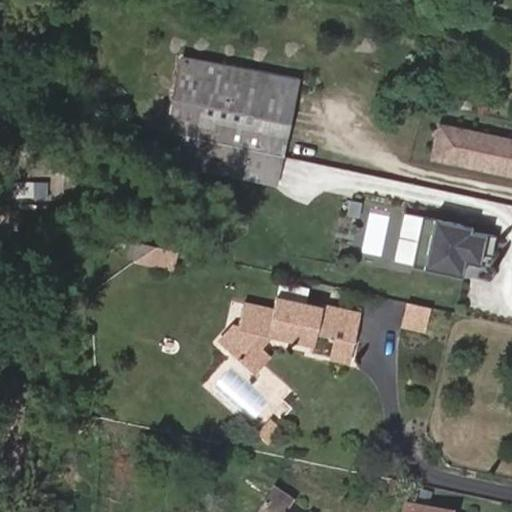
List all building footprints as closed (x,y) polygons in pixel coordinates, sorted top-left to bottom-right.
[(277,153),(282,154),(297,78),(190,58),(175,134),(228,144),(277,153)] [(511,133),(436,118),(428,156),(511,174),(511,133)] [(228,144),(175,134),(172,161),(222,172),(228,144)] [(277,153),(228,144),(222,172),(271,183),(277,153)] [(473,274),(482,225),(403,210),(393,260),(473,274)] [(161,246),(140,241),(122,256),(157,263),(161,246)] [(328,335),(327,340),(324,354),(343,358),(354,311),(270,294),(266,307),(236,301),(231,324),(225,323),(210,340),(235,363),(250,348),(262,337),(272,338),(273,332),(283,334),(282,340),(306,345),(309,331),(323,334),(328,335)] [(403,299),(398,323),(417,327),(422,303),(403,299)] [(272,338),(282,340),(283,334),(273,332),(272,338)] [(250,348),(235,363),(244,371),(259,356),(250,348)] [(276,417),(271,423),(276,427),(281,421),(276,417)] [(264,418),(253,430),(259,434),(256,438),(262,443),(276,427),(271,423),(264,418)] [(259,434),(253,430),(250,434),(256,438),(259,434)] [(269,507),(276,511),(305,511),(279,493),(269,507)] [(448,511),(407,503),(405,511),(448,511)]
